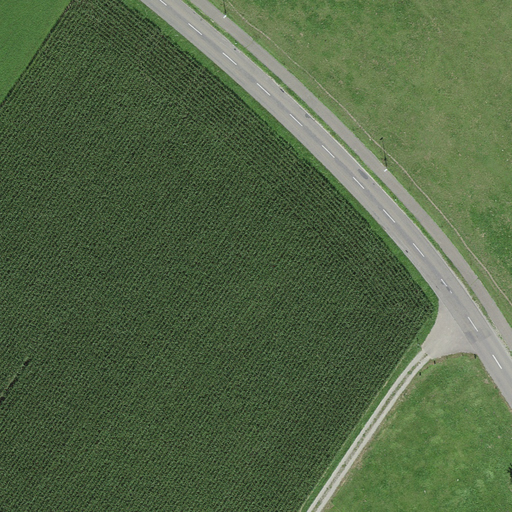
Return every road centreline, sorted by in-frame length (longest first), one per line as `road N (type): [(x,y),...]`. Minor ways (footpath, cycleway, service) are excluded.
road 1 (residential): [(511,383),(410,238),(296,120),(158,0)]
road 2 (track): [(471,320),(409,377),(317,511)]
